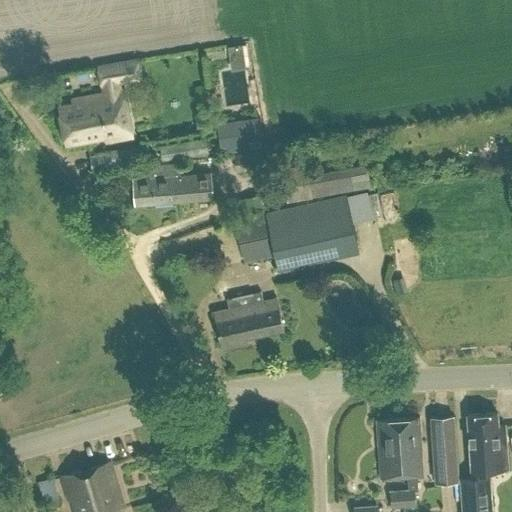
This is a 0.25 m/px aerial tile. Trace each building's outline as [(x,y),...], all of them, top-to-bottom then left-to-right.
[(104,84),(105,92),(82,96),(83,104),(75,105),(74,103),(59,106),(66,142),(104,135),(105,139),(132,134),(123,89),(119,89),(118,82),(140,77),(137,59),(98,66),(102,85),(104,84)] [(257,117),(217,123),(220,147),(260,142),(257,117)] [(236,170),(261,167),(259,149),(233,153),(236,170)] [(286,199),(312,194),(370,184),(367,162),(282,177),(286,199)] [(175,177),(178,176),(177,164),(164,165),(165,178),(132,180),(133,206),(177,203),(175,177)] [(175,177),(177,203),(211,200),(209,174),(178,176),(175,177)] [(262,193),(245,197),(248,210),(265,207),(262,193)] [(234,216),(244,261),(277,254),(267,209),(234,216)] [(261,291),(251,293),(253,301),(237,305),(236,296),(226,298),(228,307),(213,310),(221,349),(248,342),(247,337),(283,329),(276,296),(263,299),(261,291)] [(468,431),(472,476),(459,477),(460,484),(461,511),(491,511),(488,463),(507,462),(504,424),(498,424),(497,411),(467,414),(468,431)] [(436,480),(458,479),(453,414),(431,416),(436,480)] [(398,418),(401,477),(407,477),(408,489),(390,490),(391,506),(416,505),(415,489),(417,489),(417,476),(423,476),(419,417),(398,418)] [(380,479),(401,477),(398,418),(377,420),(380,479)] [(123,506),(110,460),(62,475),(70,501),(72,500),(75,511),(118,511),(117,508),(123,506)] [(43,500),(59,496),(52,476),(38,480),(43,500)]
